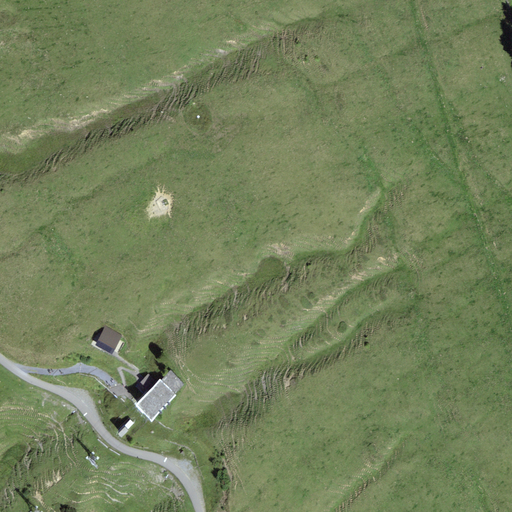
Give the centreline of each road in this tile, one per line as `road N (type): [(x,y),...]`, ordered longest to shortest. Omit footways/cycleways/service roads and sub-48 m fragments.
road 1 (track): [(511,325),(411,0)]
road 2 (unclassified): [(200,511),(186,474),(108,440),(80,400),(0,357)]
